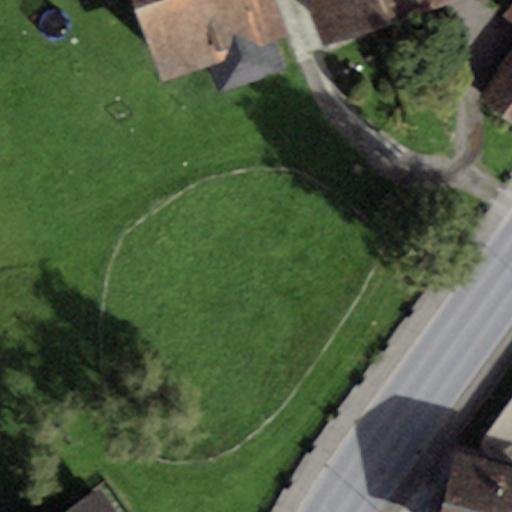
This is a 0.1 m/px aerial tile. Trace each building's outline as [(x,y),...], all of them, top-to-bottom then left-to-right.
[(108,0),(138,82),(263,37),(250,0),(108,0)] [(297,0),(310,40),(441,0),(297,0)] [(511,0),(490,27),(509,41),(468,93),(511,126),(511,0)] [(480,450),(490,460),(511,465),(511,400),(482,439),(480,450)] [(511,511),(511,465),(490,460),(456,451),(440,511),(511,511)] [(87,511),(78,499),(59,511),(87,511)]
